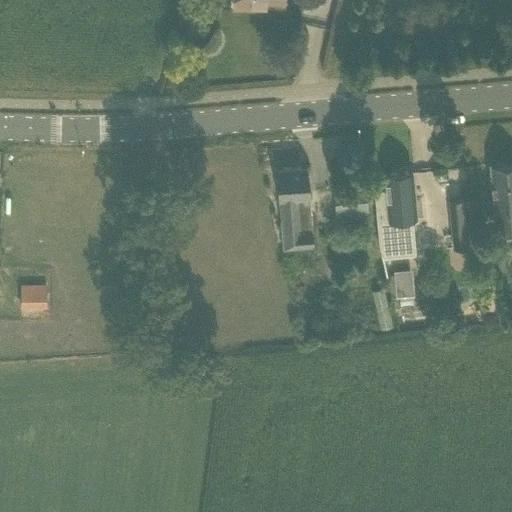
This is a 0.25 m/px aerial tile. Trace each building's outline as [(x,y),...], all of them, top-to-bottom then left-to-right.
[(511,161),(490,163),(493,194),(491,194),(494,228),(511,226),(511,161)] [(306,165),(276,168),(278,199),(279,199),(283,247),(313,244),(306,165)] [(411,171),(384,173),(392,252),(416,250),(412,202),(413,202),(411,171)] [(336,189),(337,214),(366,211),(364,187),(336,189)] [(474,230),(451,232),(453,248),(476,246),(474,230)] [(396,294),(414,292),(413,268),(394,269),(396,294)] [(21,307),(46,307),(46,284),(21,284),(21,307)] [(400,305),(412,304),(411,294),(399,295),(400,305)]
